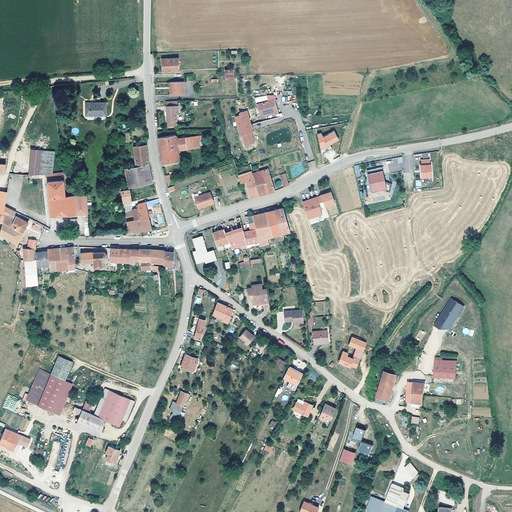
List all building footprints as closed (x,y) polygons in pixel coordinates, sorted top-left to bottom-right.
[(162,72),(170,71),(179,71),(178,58),(162,58),(162,72)] [(183,79),(169,80),(170,93),(184,92),(183,79)] [(274,98),(255,103),(259,117),(278,111),(274,98)] [(178,101),(165,101),(166,114),(167,114),(167,117),(166,117),(166,120),(168,120),(169,126),(177,125),(176,113),(178,113),(178,101)] [(85,103),(85,116),(106,115),(106,103),(85,103)] [(253,133),(248,111),(240,113),(241,116),(235,117),(240,136),(242,136),(245,146),(255,144),(252,133),(253,133)] [(321,133),(316,135),(321,149),(339,142),(335,131),(323,136),(321,133)] [(194,148),(192,137),(176,139),(175,135),(158,138),(160,149),(162,163),(179,160),(177,150),(194,148)] [(201,136),(192,137),(194,148),(196,148),(195,140),(201,139),(201,136)] [(129,188),(152,183),(151,174),(149,167),(149,164),(146,145),(133,147),(135,164),(136,166),(125,169),(129,188)] [(55,151),(36,149),(34,174),(53,173),(55,151)] [(396,164),(403,163),(402,157),(391,158),(391,161),(388,161),(389,172),(397,171),(396,164)] [(421,165),(419,165),(420,178),(432,177),(431,164),(430,164),(429,159),(420,159),(421,165)] [(381,166),(366,170),(371,191),(381,189),(389,191),(392,183),(385,181),(381,166)] [(252,173),(259,196),(267,193),(274,191),(268,169),(252,173)] [(252,173),(251,170),(244,173),(238,175),(240,183),(246,181),(251,198),(253,197),(259,196),(252,173)] [(288,183),(285,173),(280,175),(284,187),(289,185),(288,183)] [(59,215),(87,213),(85,194),(65,195),(63,179),(47,181),(50,216),(59,215)] [(129,190),(122,191),(124,204),(127,203),(128,204),(131,204),(131,202),(132,202),(130,190),(129,190)] [(210,192),(194,197),(198,208),(203,206),(203,208),(214,204),(210,192)] [(336,204),(331,192),(320,195),(326,208),(336,204)] [(316,196),(302,201),(307,214),(308,218),(322,214),(316,196)] [(147,212),(145,202),(138,204),(137,208),(137,211),(142,231),(147,230),(152,229),(149,217),(152,216),(151,211),(147,212)] [(10,245),(14,248),(15,249),(23,231),(28,222),(14,215),(16,211),(5,206),(2,222),(0,231),(0,234),(5,237),(12,241),(10,245)] [(134,231),(142,231),(137,211),(137,208),(132,209),(133,216),(134,221),(127,222),(128,232),(134,231)] [(274,210),(266,212),(272,236),(290,232),(283,208),(274,210)] [(272,236),(266,212),(259,214),(253,215),(254,222),(258,240),(268,237),(272,236)] [(254,222),(249,223),(251,230),(244,232),(240,217),(233,220),(229,221),(231,230),(225,233),(231,246),(232,247),(233,247),(239,246),(258,241),(258,240),(254,222)] [(225,233),(223,229),(212,232),(217,246),(224,243),(226,248),(231,246),(225,233)] [(193,239),(196,251),(201,249),(205,260),(205,262),(217,259),(214,250),(208,251),(203,236),(193,239)] [(268,237),(258,240),(258,241),(259,246),(269,243),(268,237)] [(69,269),(75,268),(74,247),(59,248),(60,255),(65,254),(66,269),(69,269)] [(25,260),(35,259),(33,249),(28,248),(25,248),(25,254),(25,260)] [(60,255),(59,248),(48,249),(48,251),(49,265),(50,271),(51,270),(60,269),(66,269),(65,254),(60,255)] [(118,262),(119,248),(114,248),(111,248),(110,261),(115,262),(118,262)] [(130,260),(131,249),(126,249),(119,248),(118,262),(121,262),(130,263),(130,260)] [(139,261),(139,249),(134,249),(131,249),(130,260),(134,260),(139,261)] [(161,267),(153,266),(149,265),(150,249),(144,249),(139,249),(139,261),(139,262),(141,262),(141,269),(150,269),(152,269),(153,269),(158,270),(158,271),(161,272),(161,267)] [(149,265),(153,266),(153,263),(163,263),(163,265),(172,266),(173,252),(167,252),(164,251),(164,250),(150,249),(149,265)] [(196,263),(205,260),(201,249),(196,251),(193,251),(196,263)] [(94,262),(94,267),(93,268),(94,268),(95,268),(101,267),(102,268),(102,267),(101,260),(104,260),(105,261),(105,260),(106,258),(107,258),(108,257),(107,257),(107,255),(108,254),(107,253),(106,254),(105,251),(104,250),(104,251),(101,252),(101,250),(100,250),(100,252),(94,252),(94,251),(93,251),(93,252),(81,253),(81,263),(94,262)] [(49,265),(48,251),(42,252),(35,252),(36,266),(49,265)] [(37,281),(35,259),(25,260),(25,254),(24,254),(26,286),(31,286),(31,283),(37,281)] [(248,257),(243,258),(244,262),(239,263),(240,268),(250,266),(248,257)] [(269,306),(266,288),(262,289),(261,284),(252,285),(252,288),(248,288),(248,294),(253,293),(254,293),(255,296),(253,296),(255,304),(262,303),(260,307),(264,308),(265,306),(269,306)] [(469,308),(457,300),(440,327),(444,330),(446,330),(447,329),(451,323),(457,327),(463,318),(464,318),(468,312),(467,312),(469,308)] [(232,312),(233,309),(217,302),(213,314),(222,317),(222,319),(226,322),(227,323),(230,324),(233,317),(229,316),(231,312),(232,312)] [(302,309),(284,311),(285,321),(293,320),(293,323),(303,322),(302,309)] [(196,333),(187,331),(186,334),(194,336),(194,337),(200,339),(205,320),(200,318),(196,333)] [(251,335),(252,334),(246,329),(240,337),(245,341),(248,344),(254,337),(251,335)] [(312,331),(313,343),(329,342),(327,330),(312,331)] [(357,370),(366,342),(351,337),(348,346),(355,349),(352,358),(348,356),(349,353),(342,351),(338,364),(357,370)] [(256,346),(260,348),(262,349),(266,342),(259,339),(256,346)] [(198,358),(193,357),(190,355),(186,354),(181,367),(193,371),(198,358)] [(278,357),(274,365),(281,369),(286,361),(278,357)] [(459,362),(436,359),(435,365),(458,367),(459,362)] [(50,376),(64,382),(70,366),(56,361),(50,376)] [(458,367),(435,365),(434,377),(456,380),(458,367)] [(302,374),(288,367),(283,377),(290,381),(289,384),(295,387),(302,374)] [(28,403),(37,406),(50,376),(40,373),(28,403)] [(392,390),(397,375),(388,374),(385,380),(383,380),(380,389),(379,392),(377,397),(385,399),(389,400),(392,390)] [(71,384),(64,382),(50,376),(37,406),(59,415),(71,384)] [(422,404),(425,384),(408,381),(407,402),(422,404)] [(130,398),(108,390),(104,388),(94,414),(82,409),(82,410),(74,407),(72,410),(80,413),(77,421),(93,427),(102,431),(106,420),(120,425),(123,418),(123,417),(130,398)] [(169,410),(173,411),(172,414),(179,417),(188,394),(182,391),(179,399),(178,399),(177,402),(173,401),(169,410)] [(123,417),(123,418),(127,419),(134,399),(130,398),(123,417)] [(307,416),(313,404),(305,401),(305,402),(303,405),(297,402),(297,401),(293,409),(307,416)] [(336,408),(325,404),(324,406),(323,408),(319,417),(325,420),(326,417),(330,419),(331,419),(336,408)] [(102,431),(93,427),(77,421),(75,425),(91,431),(90,432),(100,436),(102,431)] [(365,430),(357,427),(353,438),(362,441),(365,430)] [(14,450),(17,443),(28,447),(31,441),(5,429),(0,440),(0,442),(7,446),(7,447),(14,450)] [(334,432),(326,449),(332,452),(340,434),(334,432)] [(50,456),(56,458),(60,442),(54,441),(50,456)] [(111,445),(106,458),(117,462),(122,449),(111,445)] [(347,464),(351,453),(344,450),(340,461),(347,464)] [(351,453),(347,464),(352,465),(356,455),(351,453)] [(369,463),(372,456),(363,453),(360,460),(369,463)] [(419,473),(415,468),(410,462),(405,467),(413,478),(419,473)] [(405,488),(393,484),(386,501),(372,496),(366,510),(372,511),(408,511),(409,510),(398,506),(405,488)] [(315,511),(318,507),(303,501),(299,511),(301,511),(315,511)]
